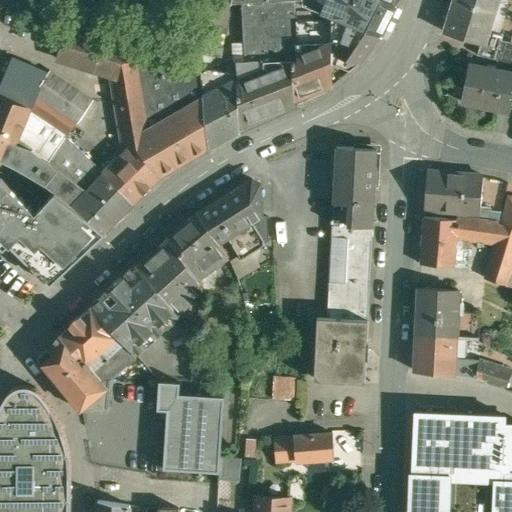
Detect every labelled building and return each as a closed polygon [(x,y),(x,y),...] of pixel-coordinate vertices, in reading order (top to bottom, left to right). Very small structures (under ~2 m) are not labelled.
[(398,4),(387,0),(361,0),(360,4),(356,3),(355,8),(344,4),(345,0),(327,0),(323,11),(324,13),(333,17),(378,34),(382,35),(398,4)] [(498,0),(455,0),(446,31),(482,42),(485,43),(489,30),(498,0)] [(378,34),(333,17),(334,40),(344,42),(336,64),(337,65),(350,70),(358,63),(378,34)] [(332,21),(302,20),(299,39),(299,71),(332,71),(332,21)] [(96,37),(68,28),(57,57),(58,58),(58,57),(87,66),(96,37)] [(504,33),(489,30),(485,43),(482,42),(479,53),(511,60),(511,41),(502,39),(504,33)] [(134,49),(96,37),(87,66),(112,73),(116,96),(142,91),(134,49)] [(202,67),(134,49),(142,91),(148,128),(204,97),(202,67)] [(13,59),(0,87),(0,94),(30,107),(16,141),(59,168),(87,190),(91,186),(83,178),(97,164),(67,137),(80,120),(36,91),(50,71),(13,59)] [(292,59),(239,83),(241,130),(295,106),(292,59)] [(511,71),(487,66),(486,68),(470,65),(462,100),(510,110),(511,101),(511,71)] [(238,73),(202,67),(204,97),(209,146),(241,130),(239,83),(238,73)] [(93,100),(50,71),(36,91),(80,120),(93,100)] [(142,91),(116,96),(126,151),(127,153),(106,173),(134,202),(161,174),(147,159),(153,154),(145,129),(148,128),(142,91)] [(0,94),(0,159),(8,162),(16,141),(30,107),(0,94)] [(204,97),(148,128),(145,129),(153,154),(147,159),(161,174),(209,146),(204,97)] [(326,136),(301,145),(301,154),(297,154),(298,191),(299,206),(299,207),(313,206),(325,204),(326,136)] [(59,168),(16,141),(8,162),(46,183),(59,168)] [(370,148),(336,146),(332,222),(332,240),(328,317),(367,319),(376,164),(372,164),(370,155),(370,148)] [(297,147),(269,159),(271,194),(287,192),(298,191),(297,154),(297,147)] [(106,173),(97,164),(83,178),(91,186),(87,190),(59,168),(46,183),(56,191),(106,230),(134,202),(106,173)] [(483,175),(428,171),(425,208),(457,210),(456,214),(458,214),(490,218),(491,206),(481,205),(483,175)] [(37,212),(1,178),(0,178),(0,241),(6,247),(11,241),(37,212)] [(253,178),(199,212),(220,241),(262,215),(260,182),(253,178)] [(106,230),(56,191),(37,212),(11,241),(53,282),(106,230)] [(271,194),(270,194),(272,233),(289,231),(287,209),(285,198),(284,196),(288,193),(287,192),(271,194)] [(329,205),(325,206),(325,204),(313,206),(321,242),(332,240),(332,222),(329,205)] [(299,206),(287,209),(289,231),(303,230),(299,207),(299,206)] [(220,241),(199,212),(170,236),(199,277),(230,255),(220,241)] [(490,218),(458,214),(458,218),(459,218),(457,237),(490,241),(493,219),(490,218)] [(458,218),(425,216),(421,263),(455,266),(455,265),(467,266),(469,247),(457,247),(457,237),(459,218),(458,218)] [(511,226),(504,224),(500,223),(500,220),(493,219),(490,241),(498,242),(487,277),(507,283),(511,268),(511,226)] [(170,236),(139,264),(180,314),(204,292),(199,277),(170,236)] [(286,247),(276,247),(277,258),(287,257),(286,247)] [(180,314),(139,264),(116,285),(114,283),(102,294),(103,296),(94,305),(137,353),(180,314)] [(459,289),(420,286),(418,332),(455,335),(458,290),(459,290),(459,289)] [(137,353),(94,305),(62,333),(62,334),(81,358),(84,355),(103,377),(111,377),(112,377),(138,354),(137,353)] [(328,317),(318,317),(316,378),(365,380),(367,319),(328,317)] [(455,335),(418,332),(416,370),(431,371),(467,375),(487,382),(506,388),(511,370),(511,369),(480,359),(478,359),(478,351),(480,351),(481,338),(480,338),(480,337),(455,335)] [(84,355),(81,358),(62,334),(50,347),(47,359),(44,361),(82,408),(109,409),(109,405),(111,377),(103,377),(84,355)] [(207,359),(195,359),(192,382),(205,383),(207,359)] [(298,377),(275,375),(274,397),(297,399),(298,377)] [(161,408),(171,408),(168,465),(220,468),(221,456),(224,397),(181,395),(182,381),(162,380),(161,408)] [(20,384),(15,386),(12,388),(10,390),(8,393),(0,404),(0,511),(69,511),(70,509),(70,501),(71,488),(71,465),(70,455),(69,450),(67,441),(66,435),(62,425),(59,418),(56,412),(51,403),(46,396),(43,392),(40,389),(37,387),(33,385),(29,384),(25,383),(20,384)] [(503,415),(414,412),(410,511),(511,511),(511,426),(503,426),(503,415)] [(333,432),(276,437),(278,461),(335,457),(333,432)] [(241,437),(240,454),(253,454),(253,437),(241,437)] [(241,457),(221,456),(220,468),(220,479),(240,480),(241,457)] [(290,511),(291,497),(258,495),(256,511),(290,511)] [(131,511),(131,504),(99,499),(99,511),(131,511)] [(220,499),(219,500),(218,511),(243,511),(244,504),(244,502),(220,499)]
